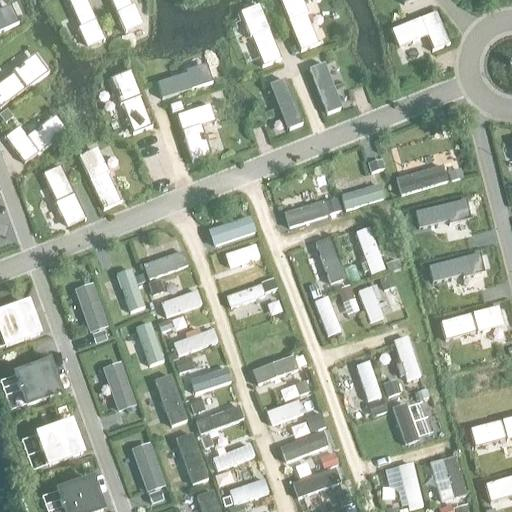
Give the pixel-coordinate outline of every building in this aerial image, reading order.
[(84,0),(72,0),(68,2),(81,30),(78,31),(87,50),(104,43),(84,0)] [(126,0),(109,0),(124,34),(141,26),(133,8),(131,9),(126,0)] [(301,0),(279,0),(301,53),(318,47),(306,18),(308,17),(301,0)] [(260,9),(242,17),(251,40),(253,40),(265,68),(281,62),(260,9)] [(0,34),(17,27),(10,10),(0,13),(0,34)] [(436,14),(391,33),(399,50),(428,38),(433,51),(443,47),(449,45),(436,14)] [(15,77),(0,87),(0,109),(1,111),(48,77),(35,59),(14,75),(15,77)] [(187,77),(157,86),(162,101),(211,85),(205,67),(186,73),(187,77)] [(324,67),(310,73),(327,117),(342,111),(324,67)] [(132,77),(112,85),(121,110),(124,109),(135,137),(152,130),(141,102),(142,102),(132,77)] [(284,83),(270,89),(288,134),(303,128),(284,83)] [(221,93),(211,96),(213,103),(224,100),(221,93)] [(209,108),(177,118),(182,134),(191,161),(208,155),(200,128),(214,123),(209,108)] [(6,112),(0,116),(0,120),(4,126),(12,120),(6,112)] [(54,119),(27,140),(39,156),(66,135),(54,119)] [(102,151),(106,164),(141,153),(137,140),(102,151)] [(54,166),(82,155),(77,143),(49,154),(54,166)] [(426,149),(410,152),(414,168),(429,165),(426,149)] [(96,154),(80,161),(103,212),(119,204),(106,176),(96,154)] [(16,177),(31,169),(26,159),(11,166),(16,177)] [(62,163),(46,171),(69,225),(87,218),(62,163)] [(381,164),(369,167),(371,176),(384,172),(381,164)] [(443,170),(397,183),(402,199),(447,186),(443,170)] [(457,172),(449,175),(451,184),(460,181),(463,180),(460,172),(457,172)] [(274,196),(282,214),(314,199),(306,181),(274,196)] [(379,188),(342,200),(346,214),(383,203),(379,188)] [(463,204),(415,216),(419,232),(448,224),(448,226),(468,221),(463,204)] [(324,205),(284,217),(289,231),(329,219),(324,205)] [(338,205),(327,209),(329,216),(340,213),(338,205)] [(8,210),(0,211),(0,225),(10,223),(8,210)] [(201,233),(233,224),(230,213),(198,221),(201,233)] [(249,221),(209,235),(214,249),(254,236),(249,221)] [(329,242),(316,247),(330,286),(343,281),(329,242)] [(244,250),(209,263),(215,278),(250,266),(244,250)] [(182,255),(143,269),(148,283),(187,269),(182,255)] [(477,258),(429,270),(433,286),(462,278),(462,280),(482,275),(477,258)] [(397,262),(386,266),(389,275),(400,271),(397,262)] [(131,274),(116,279),(129,315),(144,310),(131,274)] [(391,277),(380,281),(384,293),(395,289),(391,277)] [(273,281),(261,286),(265,295),(276,291),(273,281)] [(160,283),(148,287),(152,298),(163,294),(160,283)] [(349,288),(338,292),(343,305),(354,301),(349,288)] [(91,289),(76,294),(91,335),(106,330),(91,289)] [(260,289),(228,300),(232,312),(264,301),(260,289)] [(371,290),(358,295),(369,325),(382,320),(371,290)] [(196,294),(161,306),(166,320),(201,308),(196,294)] [(327,300),(314,305),(327,338),(340,333),(327,300)] [(497,304),(442,318),(449,342),(504,328),(497,304)] [(28,306),(0,316),(0,333),(5,349),(39,337),(28,306)] [(150,314),(136,318),(140,330),(154,326),(150,314)] [(168,323),(158,327),(161,335),(172,331),(168,323)] [(277,324),(237,339),(241,350),(281,337),(277,324)] [(150,327),(136,332),(149,369),(163,364),(150,327)] [(212,332),(173,347),(177,359),(217,345),(212,332)] [(103,334),(92,338),(95,347),(106,343),(103,334)] [(261,345),(263,356),(288,350),(285,339),(261,345)] [(408,343),(395,348),(407,382),(420,378),(408,343)] [(366,399),(381,395),(371,359),(356,364),(360,378),(348,381),(350,390),(365,386),(367,393),(354,397),(361,421),(372,418),(366,399)] [(188,360),(175,364),(179,377),(192,372),(188,360)] [(290,363),(250,379),(255,393),(295,376),(290,363)] [(50,366),(16,378),(27,409),(61,397),(50,366)] [(119,368),(104,373),(119,414),(134,409),(119,368)] [(225,371),(190,383),(194,396),(230,385),(225,371)] [(170,380),(154,385),(170,430),(186,424),(170,380)] [(396,383),(384,387),(388,400),(401,396),(396,383)] [(305,384),(295,388),(299,399),(309,395),(305,384)] [(427,392),(414,396),(417,403),(429,399),(427,392)] [(201,403),(190,408),(193,417),(204,413),(201,403)] [(406,407),(392,412),(405,448),(419,443),(406,407)] [(64,408),(55,411),(58,420),(67,417),(64,408)] [(295,408),(265,419),(269,430),(299,420),(295,408)] [(238,410),(196,425),(200,438),(243,422),(238,410)] [(511,419),(467,431),(473,452),(511,441),(511,419)] [(323,421),(317,423),(320,432),(327,430),(323,421)] [(72,426),(37,438),(48,468),(82,455),(72,426)] [(191,438),(176,444),(192,488),(207,483),(191,438)] [(321,440),(278,456),(282,469),(325,453),(321,440)] [(249,448),(212,462),(217,474),(253,460),(249,448)] [(147,450),(129,456),(145,500),(162,493),(147,450)] [(334,456),(322,461),(326,471),(338,467),(334,456)] [(455,459),(442,463),(454,502),(456,501),(466,498),(462,482),(455,459)] [(333,476),(290,491),(295,506),(338,490),(333,476)] [(511,479),(486,487),(490,505),(511,498),(511,479)] [(263,482),(229,494),(233,507),(268,496),(263,482)] [(102,511),(92,483),(58,495),(64,511),(102,511)] [(346,492),(337,495),(342,510),(351,507),(346,492)] [(218,511),(212,495),(197,500),(200,511),(218,511)] [(160,496),(149,499),(152,508),(163,504),(160,496)]
